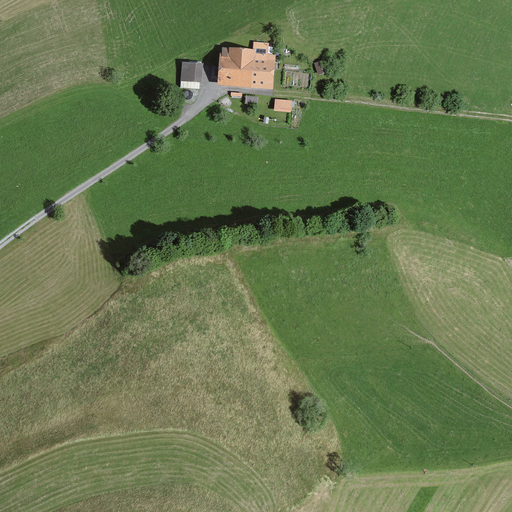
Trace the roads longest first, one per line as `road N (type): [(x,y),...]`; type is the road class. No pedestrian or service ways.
road 1 (track): [(0,248),(214,95),(266,97)]
road 2 (track): [(511,119),(266,97)]
